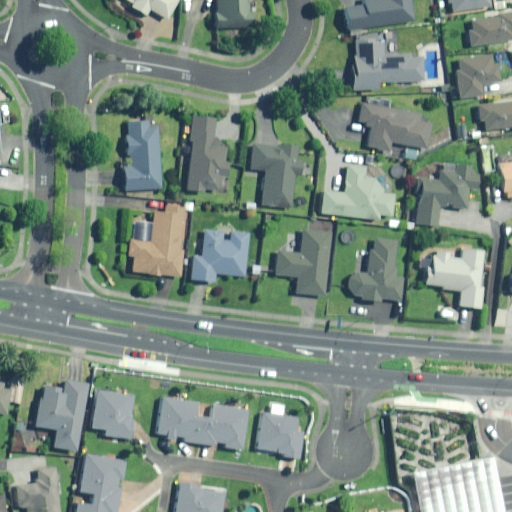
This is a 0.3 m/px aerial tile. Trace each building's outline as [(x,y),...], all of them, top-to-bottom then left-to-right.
[(122,0),(129,3),(126,8),(142,17),(145,11),(163,21),(175,0),(173,0),(122,0)] [(243,5),(243,0),(211,0),(212,14),(209,14),(209,28),(246,28),(246,5),(243,5)] [(360,0),(361,5),(338,9),(342,32),(411,22),(407,0),(360,0)] [(443,0),(445,14),(485,8),(484,0),(443,0)] [(467,22),(467,31),(464,31),(465,39),(466,48),(510,42),(510,36),(511,35),(511,12),(493,15),(493,18),(467,22)] [(379,41),(350,42),(350,56),(347,56),(348,91),(374,91),(374,84),(419,82),(418,55),(379,57),(379,41)] [(448,86),(452,86),(454,100),(479,96),(477,86),(495,83),(493,72),(491,72),(488,56),(453,61),(444,62),(448,86)] [(443,92),(442,80),(421,82),(422,94),(443,92)] [(511,102),(473,107),(475,123),(480,123),(481,132),(507,129),(508,132),(511,131),(511,102)] [(357,104),(354,123),(359,124),(359,128),(366,129),(363,149),(386,153),(388,144),(423,150),(427,125),(415,123),(416,114),(357,104)] [(213,119),(186,118),(183,194),(201,195),(201,191),(215,192),(216,178),(224,179),(225,163),(221,162),(222,145),(211,145),(213,119)] [(155,126),(123,127),(124,135),(120,135),(121,154),(126,154),(126,167),(118,167),(118,192),(157,191),(155,126)] [(299,162),(291,161),(292,148),(246,145),(244,170),(260,171),(257,207),(287,209),(290,180),(297,181),(299,162)] [(511,163),(494,166),(498,193),(501,192),(502,199),(511,197),(511,163)] [(339,166),(337,193),(318,191),(317,213),(316,214),(377,221),(377,217),(388,218),(391,195),(380,194),(370,178),(361,177),(362,169),(339,166)] [(468,169),(440,166),(440,173),(435,172),(434,183),(416,181),(411,226),(433,228),(435,208),(463,211),(465,190),(473,191),(475,177),(467,176),(468,169)] [(161,207),(160,214),(150,213),(149,225),(126,223),(121,273),(176,278),(179,251),(176,251),(180,209),(161,207)] [(219,233),(199,231),(197,258),(188,257),(186,281),(211,284),(211,275),(240,278),(244,235),(227,233),(226,243),(218,242),(219,233)] [(325,234),(297,231),(295,255),(272,253),(270,276),(293,278),(292,295),(320,297),(325,234)] [(391,268),(393,243),(371,240),(370,251),(365,251),(362,275),(351,274),(348,297),(356,297),(356,301),(377,304),(377,300),(396,302),(398,279),(392,278),(393,268),(391,268)] [(445,250),(428,249),(427,268),(420,268),(419,285),(437,287),(437,291),(455,292),(454,309),(475,310),(479,252),(458,251),(445,250)] [(83,386),(58,382),(57,390),(37,386),(31,428),(51,431),(49,449),(72,453),(83,386)] [(0,416),(3,417),(5,403),(15,405),(17,386),(0,384),(0,416)] [(130,396),(92,392),(88,429),(101,431),(100,437),(125,440),(130,396)] [(239,451),(244,408),(208,404),(207,418),(192,416),(194,404),(155,399),(151,435),(162,437),(161,441),(171,442),(172,438),(179,439),(178,444),(212,448),(213,444),(220,445),(220,449),(239,451)] [(292,420),(258,414),(252,450),(278,454),(277,458),(295,460),(300,430),(291,429),(292,420)] [(113,511),(121,462),(82,456),(73,511),(113,511)] [(55,511),(53,469),(30,471),(28,471),(29,485),(11,486),(13,508),(22,508),(22,511),(55,511)] [(417,490),(421,511),(495,511),(489,477),(417,490)] [(192,487),(174,485),(170,511),(217,511),(220,494),(191,490),(192,487)]
